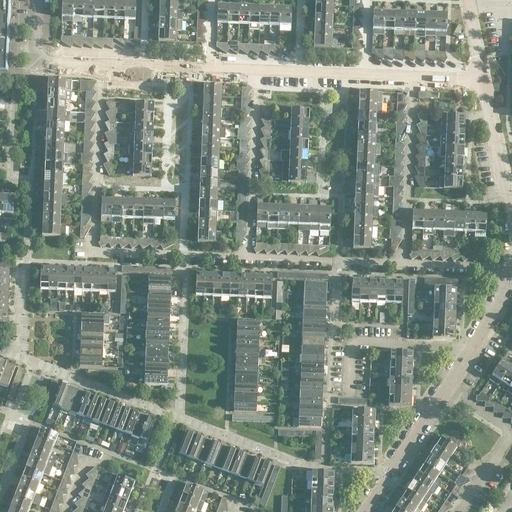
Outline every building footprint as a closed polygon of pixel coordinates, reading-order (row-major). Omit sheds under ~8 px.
[(0,0),(0,70),(6,71),(8,0),(0,0)] [(67,0),(62,0),(62,18),(62,24),(72,24),(73,18),(73,0),(67,0)] [(84,1),(73,0),(73,18),(72,24),(83,25),(83,19),(84,1)] [(178,11),(178,1),(160,0),(160,11),(178,11)] [(359,0),(349,0),(349,7),(353,8),(358,8),(359,10),(364,8),(360,0),(359,0)] [(83,19),(93,19),(94,1),(84,1),(83,19)] [(93,19),(104,20),(104,1),(94,1),(93,19)] [(104,20),(114,20),(115,2),(104,1),(104,20)] [(114,20),(124,20),(125,2),(115,2),(114,20)] [(124,20),(135,21),(136,3),(125,2),(124,20)] [(203,2),(198,2),(198,12),(202,12),(203,15),(208,12),(204,4),(203,2)] [(217,24),(228,25),(229,6),(218,6),(217,24)] [(228,25),(238,25),(239,7),(229,6),(228,25)] [(316,6),(315,17),(333,18),(334,7),(316,6)] [(239,7),(238,25),(249,25),(250,7),(239,7)] [(250,7),(249,25),(249,31),(259,31),(259,26),(260,8),(250,7)] [(270,26),(270,8),(260,8),(259,26),(270,26)] [(270,26),(280,27),(281,9),(270,8),(270,26)] [(358,8),(353,8),(353,18),(357,18),(359,21),(363,19),(359,10),(358,8)] [(280,27),(280,32),(290,32),(291,27),(291,9),(281,9),(280,27)] [(159,21),(177,22),(182,22),(182,12),(178,11),(160,11),(159,21)] [(202,12),(198,12),(197,22),(202,22),(203,25),(207,23),(203,15),(202,12)] [(374,12),(373,35),(383,36),(384,31),(384,13),(374,12)] [(384,31),(394,31),(395,13),(384,13),(384,31)] [(395,13),(394,31),(394,36),(404,37),(404,32),(405,14),(395,13)] [(405,14),(404,32),(404,37),(415,37),(415,32),(415,14),(405,14)] [(415,14),(415,32),(425,33),(426,14),(415,14)] [(436,15),(426,14),(425,33),(425,37),(435,38),(436,15)] [(447,15),(436,15),(435,38),(446,38),(447,15)] [(315,17),(315,27),(333,28),(333,18),(315,17)] [(357,18),(353,18),(353,29),(357,29),(358,31),(363,29),(359,21),(357,18)] [(159,31),(177,32),(181,32),(182,22),(177,22),(159,21),(159,31)] [(202,22),(197,22),(197,33),(201,33),(203,36),(207,33),(203,25),(202,22)] [(315,27),(315,38),(332,38),(333,28),(315,27)] [(357,29),(353,29),(352,39),(357,39),(358,42),(362,39),(358,31),(357,29)] [(158,42),(177,43),(177,32),(159,31),(158,42)] [(201,44),(202,46),(207,43),(203,36),(201,33),(197,33),(197,38),(196,44),(201,44)] [(71,43),(74,44),(82,49),(84,45),(82,43),(82,39),(82,37),(72,36),(72,38),(71,43)] [(61,42),(71,48),(74,44),(71,43),(72,38),(61,38),(61,42)] [(314,48),(337,49),(337,38),(332,38),(315,38),(314,48)] [(82,43),(84,45),(92,49),(95,45),(92,44),(93,39),(82,39),(82,43)] [(92,44),(95,45),(102,50),(105,45),(103,44),(103,40),(93,39),(92,44)] [(356,50),(357,52),(362,50),(358,42),(357,39),(352,39),(352,50),(356,50)] [(103,44),(105,45),(113,50),(115,46),(113,45),(113,40),(103,40),(103,44)] [(113,45),(115,46),(123,50),(126,46),(123,45),(124,40),(113,40),(113,45)] [(134,45),(134,41),(124,40),(123,45),(126,46),(133,51),(136,46),(134,45)] [(227,49),(229,50),(237,55),(240,51),(237,49),(238,45),(238,43),(230,43),(227,42),(227,44),(227,49)] [(216,48),(227,55),(229,50),(227,49),(227,44),(217,44),(216,48)] [(237,49),(240,51),(248,55),(250,51),(248,50),(248,45),(238,45),(237,49)] [(248,50),(250,51),(258,56),(261,52),(258,50),(258,46),(248,45),(248,50)] [(258,50),(261,52),(268,56),(271,52),(269,51),(269,46),(258,46),(258,50)] [(279,51),(279,47),(269,46),(269,51),(271,52),(279,57),(281,52),(279,51)] [(290,51),(290,47),(279,47),(279,51),(281,52),(289,57),(292,53),(290,51)] [(393,56),(393,51),(393,49),(383,49),(383,51),(383,55),(385,57),(393,61),(395,57),(393,56)] [(372,54),(382,61),(385,57),(383,55),(383,51),(372,50),(372,54)] [(393,56),(395,57),(403,62),(406,57),(403,56),(404,52),(393,51),(393,56)] [(403,56),(406,57),(413,62),(416,58),(414,56),(414,52),(404,52),(403,56)] [(414,56),(416,58),(424,62),(426,58),(424,57),(425,52),(414,52),(414,56)] [(424,57),(426,58),(434,63),(437,59),(435,58),(435,53),(425,52),(424,57)] [(445,58),(445,53),(435,53),(435,58),(437,59),(444,63),(447,59),(445,58)] [(91,92),(92,91),(97,83),(92,80),(91,82),(86,82),(86,92),(91,92)] [(48,81),(48,91),(66,92),(70,92),(70,81),(48,81)] [(246,88),(242,88),(241,99),(246,99),(248,97),(252,89),(248,86),(246,88)] [(204,87),(204,97),(222,98),(222,87),(204,87)] [(70,92),(66,92),(48,91),(48,102),(66,102),(69,103),(70,92)] [(91,103),(92,101),(96,93),(92,91),(91,92),(86,92),(86,103),(91,103)] [(377,104),(378,94),(359,93),(359,104),(377,104)] [(402,95),(397,95),(397,105),(401,105),(403,103),(407,95),(403,93),(402,95)] [(221,109),(222,98),(204,97),(203,108),(221,109)] [(246,109),(247,107),(252,100),(248,97),(246,99),(241,99),(241,109),(246,109)] [(90,113),(91,112),(96,104),(92,101),(91,103),(86,103),(85,113),(90,113)] [(111,103),(110,101),(106,103),(110,111),(112,115),(115,115),(116,103),(111,103)] [(48,102),(47,112),(65,113),(66,102),(48,102)] [(401,105),(397,105),(397,116),(401,116),(403,113),(407,106),(403,103),(401,105)] [(128,115),(135,115),(153,116),(154,105),(146,105),(129,104),(128,115)] [(358,114),(377,115),(382,115),(382,104),(377,104),(359,104),(358,114)] [(246,109),(241,109),(241,119),(246,120),(247,118),(251,110),(247,107),(246,109)] [(267,109),(266,107),(261,110),(265,118),(267,121),(271,121),(271,110),(267,109)] [(221,119),(221,109),(203,108),(203,118),(221,119)] [(309,122),(309,111),(291,110),(291,121),(309,122)] [(112,115),(110,111),(105,114),(109,122),(111,125),(115,125),(115,115),(112,115)] [(47,112),(47,123),(65,123),(65,113),(47,112)] [(89,124),(91,122),(95,114),(91,112),(90,113),(85,113),(85,124),(89,124)] [(401,116),(397,116),(396,126),(401,126),(402,124),(407,116),(403,113),(401,116)] [(376,125),(377,115),(358,114),(358,124),(376,125)] [(422,116),(421,114),(417,116),(421,124),(422,126),(426,126),(427,116),(422,116)] [(135,125),(153,126),(153,116),(135,115),(135,125)] [(441,127),(446,127),(465,128),(465,117),(456,117),(442,116),(441,127)] [(203,118),(202,129),(220,129),(221,119),(203,118)] [(246,120),(241,119),(240,130),(245,130),(246,128),(251,120),(247,118),(246,120)] [(266,131),(271,131),(271,121),(267,121),(265,118),(261,120),(265,128),(266,131)] [(309,132),(309,122),(291,121),(290,132),(309,132)] [(89,134),(90,132),(95,125),(91,122),(89,124),(85,124),(84,134),(89,134)] [(111,125),(109,122),(105,124),(109,132),(111,135),(115,135),(115,125),(111,125)] [(47,123),(46,133),(65,134),(65,123),(47,123)] [(358,124),(358,135),(376,136),(376,125),(358,124)] [(401,126),(396,126),(396,136),(400,136),(402,134),(406,127),(402,124),(401,126)] [(422,126),(421,124),(416,126),(420,134),(422,137),(426,137),(426,126),(422,126)] [(135,136),(153,136),(153,126),(135,125),(130,125),(130,136),(135,136)] [(464,138),(465,128),(446,127),(446,138),(464,138)] [(240,130),(238,130),(238,140),(240,140),(245,140),(246,139),(250,131),(246,128),(245,130),(240,130)] [(266,141),(270,141),(271,131),(266,131),(265,128),(261,130),(264,139),(266,141)] [(225,140),(225,130),(225,129),(220,129),(202,129),(202,139),(220,140),(225,140)] [(89,144),(90,143),(94,135),(90,132),(89,134),(84,134),(84,144),(89,144)] [(111,135),(109,132),(105,135),(109,142),(110,146),(114,146),(115,135),(111,135)] [(308,143),(309,132),(290,132),(290,142),(308,143)] [(46,133),(46,143),(64,144),(65,134),(46,133)] [(400,136),(396,136),(395,147),(400,147),(401,145),(406,137),(402,134),(400,136)] [(422,137),(420,134),(416,137),(420,144),(421,147),(426,147),(426,137),(422,137)] [(357,145),(376,146),(376,136),(358,135),(357,145)] [(134,146),(152,147),(153,136),(135,136),(134,146)] [(441,137),(441,148),(445,148),(464,149),(464,138),(446,138),(441,137)] [(220,150),(220,140),(202,139),(201,149),(220,150)] [(245,140),(240,140),(239,151),(244,151),(245,149),(250,141),(246,139),(245,140)] [(266,152),(270,152),(270,141),(266,141),(264,139),(260,141),(264,149),(266,152)] [(110,146),(109,142),(104,145),(108,153),(110,156),(114,156),(114,146),(110,146)] [(308,153),(308,143),(290,142),(290,152),(308,153)] [(46,143),(46,154),(64,154),(64,144),(46,143)] [(84,144),(83,155),(88,155),(89,153),(94,145),(90,143),(89,144),(84,144)] [(421,147),(420,144),(416,147),(419,155),(421,157),(425,158),(426,147),(421,147)] [(357,156),(375,156),(380,156),(380,146),(376,146),(357,145),(357,156)] [(400,147),(395,147),(395,157),(400,157),(401,155),(405,147),(401,145),(400,147)] [(152,147),(134,146),(129,146),(129,156),(134,156),(152,157),(152,147)] [(445,158),(463,159),(464,149),(445,148),(445,158)] [(219,161),(220,150),(201,149),(201,160),(219,161)] [(239,151),(239,161),(244,162),(245,159),(250,152),(245,149),(244,151),(239,151)] [(265,162),(269,162),(270,152),(266,152),(264,149),(260,151),(264,159),(265,162)] [(307,163),(308,153),(290,152),(289,163),(307,163)] [(88,166),(89,164),(94,156),(89,153),(88,155),(83,155),(82,155),(81,165),(83,165),(88,166)] [(110,156),(108,153),(104,155),(108,163),(109,166),(113,167),(114,156),(110,156)] [(67,165),(67,154),(64,154),(46,154),(45,164),(67,165)] [(399,168),(400,166),(405,158),(401,155),(400,157),(395,157),(394,167),(399,168)] [(421,157),(419,155),(415,157),(419,165),(421,168),(425,168),(425,158),(421,157)] [(133,167),(151,167),(152,157),(134,156),(133,167)] [(356,166),(375,167),(375,156),(357,156),(356,166)] [(445,169),(463,170),(463,159),(445,158),(445,169)] [(244,162),(239,161),(237,161),(237,172),(239,172),(243,172),(245,170),(249,162),(245,159),(244,162)] [(265,172),(269,173),(269,162),(265,162),(264,159),(259,161),(263,170),(265,172)] [(219,171),(219,161),(201,160),(201,170),(219,171)] [(109,176),(113,177),(113,167),(109,166),(108,163),(103,166),(109,176)] [(307,174),(307,163),(289,163),(289,173),(307,174)] [(68,165),(67,165),(45,164),(45,174),(68,175),(68,165)] [(88,176),(89,174),(93,166),(89,164),(88,166),(83,165),(83,176),(88,176)] [(421,168),(419,165),(415,168),(419,176),(420,178),(424,178),(425,168),(421,168)] [(379,167),(375,167),(356,166),(356,176),(379,177),(379,167)] [(399,168),(394,167),(394,178),(399,178),(400,176),(405,168),(400,166),(399,168)] [(151,178),(151,167),(133,167),(133,177),(151,178)] [(444,179),(462,180),(463,170),(445,169),(444,179)] [(219,171),(201,170),(200,181),(218,181),(223,182),(224,171),(219,171)] [(243,182),(244,180),(249,172),(245,170),(243,172),(239,172),(238,182),(243,182)] [(264,183),(269,183),(269,173),(265,172),(263,170),(259,172),(264,183)] [(306,184),(307,174),(289,173),(288,184),(306,184)] [(67,186),(68,175),(45,174),(44,185),(63,185),(63,186),(67,186)] [(87,186),(88,184),(93,177),(89,174),(88,176),(83,176),(82,186),(87,186)] [(379,177),(356,176),(355,187),(378,188),(379,177)] [(399,178),(394,178),(389,178),(389,188),(394,188),(399,188),(400,186),(404,179),(400,176),(399,178)] [(419,189),(424,189),(424,178),(420,178),(419,176),(414,178),(419,189)] [(462,191),(462,180),(444,179),(444,190),(462,191)] [(243,192),(244,190),(248,183),(244,180),(243,182),(238,182),(238,192),(243,192)] [(218,192),(218,181),(200,181),(200,191),(218,192)] [(87,197),(88,195),(92,187),(88,184),(87,186),(82,186),(82,196),(87,197)] [(44,185),(44,195),(62,196),(63,186),(63,185),(44,185)] [(394,188),(393,199),(398,199),(399,197),(404,189),(400,186),(399,188),(394,188)] [(355,187),(355,197),(374,198),(378,198),(378,188),(355,187)] [(242,203),(243,201),(248,193),(244,190),(243,192),(238,192),(237,203),(242,203)] [(218,202),(218,192),(200,191),(199,201),(218,202)] [(67,207),(67,196),(62,196),(44,195),(44,205),(62,206),(67,207)] [(86,207),(87,205),(92,197),(88,195),(87,197),(82,196),(81,207),(86,207)] [(13,220),(13,215),(14,197),(3,196),(2,214),(3,214),(3,219),(13,220)] [(355,197),(355,207),(373,208),(374,198),(355,197)] [(398,199),(393,199),(393,209),(398,209),(399,207),(403,199),(399,197),(398,199)] [(102,200),(101,218),(101,223),(112,224),(112,219),(113,201),(102,200)] [(113,201),(112,219),(122,219),(123,201),(113,201)] [(123,201),(122,219),(133,220),(133,201),(123,201)] [(143,220),(144,202),(133,201),(133,220),(143,220)] [(199,201),(199,212),(217,212),(218,202),(199,201)] [(242,213),(243,211),(247,204),(243,201),(242,203),(237,203),(237,213),(242,213)] [(154,202),(144,202),(143,220),(143,225),(154,225),(154,220),(153,220),(154,202)] [(165,203),(154,202),(153,220),(154,220),(164,221),(164,220),(165,203)] [(175,203),(165,203),(164,220),(175,221),(175,203)] [(43,216),(61,217),(62,206),(44,205),(43,216)] [(86,217),(87,216),(92,208),(87,205),(86,207),(81,207),(81,217),(86,217)] [(268,207),(257,206),(256,230),(267,230),(268,207)] [(278,207),(268,207),(267,230),(278,230),(278,207)] [(278,207),(278,230),(288,231),(288,226),(289,208),(278,207)] [(354,218),(373,219),(377,219),(378,208),(373,208),(355,207),(354,218)] [(393,209),(392,220),(397,220),(398,217),(403,210),(399,207),(398,209),(393,209)] [(288,226),(298,226),(299,208),(289,208),(288,226)] [(309,227),(310,208),(299,208),(298,226),(298,231),(309,232),(309,227)] [(310,208),(309,227),(309,232),(319,232),(319,227),(320,209),(310,208)] [(319,227),(326,227),(325,232),(330,232),(330,227),(331,209),(320,209),(319,227)] [(241,224),(243,222),(247,214),(243,211),(242,213),(237,213),(237,224),(241,224)] [(217,223),(217,212),(199,212),(198,222),(217,223)] [(413,213),(412,231),(423,231),(424,213),(413,213)] [(424,213),(423,231),(423,236),(433,236),(433,231),(434,213),(424,213)] [(434,213),(433,231),(444,232),(444,214),(434,213)] [(444,232),(454,232),(455,214),(444,214),(444,232)] [(455,214),(454,232),(464,233),(465,215),(455,214)] [(464,233),(475,233),(475,215),(465,215),(464,233)] [(475,215),(475,233),(485,233),(486,215),(475,215)] [(43,226),(61,227),(61,217),(43,216),(43,226)] [(85,228),(87,226),(91,218),(87,216),(86,217),(81,217),(81,228),(85,228)] [(392,220),(390,219),(390,230),(397,230),(398,228),(403,220),(398,217),(397,220),(392,220)] [(354,228),(372,229),(373,219),(354,218),(354,228)] [(198,233),(216,233),(217,223),(198,222),(198,233)] [(241,234),(242,232),(247,224),(243,222),(241,224),(237,224),(236,234),(241,234)] [(42,237),(60,238),(66,238),(66,227),(61,227),(43,226),(42,237)] [(80,239),(85,239),(91,228),(87,226),(85,228),(81,228),(80,239)] [(354,228),(353,239),(372,239),(372,229),(354,228)] [(397,230),(390,230),(390,240),(392,240),(396,240),(397,238),(402,231),(398,228),(397,230)] [(236,245),(240,245),(246,235),(242,232),(241,234),(236,234),(236,245)] [(221,233),(216,233),(198,233),(198,243),(221,244),(221,233)] [(12,239),(12,234),(3,234),(3,238),(0,239),(0,241),(2,244),(12,239)] [(102,238),(100,238),(100,243),(98,244),(101,248),(109,244),(111,243),(111,239),(112,236),(107,236),(102,238)] [(391,251),(395,251),(402,241),(397,238),(396,240),(392,240),(391,251)] [(122,244),(122,239),(111,239),(111,243),(109,244),(111,249),(119,245),(122,244)] [(132,244),(132,239),(122,239),(122,244),(119,245),(121,249),(129,245),(132,244)] [(142,244),(143,240),(132,239),(132,244),(129,245),(132,250),(140,246),(142,244)] [(353,249),(371,250),(372,239),(353,239),(353,249)] [(153,245),(153,240),(143,240),(142,244),(140,246),(142,250),(150,246),(153,245)] [(163,245),(163,241),(153,240),(153,245),(150,246),(153,250),(161,247),(163,245)] [(174,245),(174,241),(163,241),(163,245),(161,247),(163,251),(174,245)] [(267,249),(267,245),(256,244),(256,249),(254,250),(256,255),(264,250),(267,249)] [(267,249),(264,250),(267,255),(274,251),(277,249),(277,245),(267,245),(267,249)] [(277,249),(274,251),(277,255),(285,251),(287,250),(287,246),(277,245),(277,249)] [(287,250),(285,251),(287,256),(295,252),(297,251),(298,246),(287,246),(287,250)] [(297,251),(295,252),(298,256),(306,252),(308,251),(309,247),(298,246),(297,251)] [(308,251),(306,252),(308,257),(316,253),(318,252),(318,247),(309,247),(308,251)] [(329,252),(329,247),(318,247),(318,252),(316,253),(319,257),(329,252)] [(422,256),(422,251),(412,250),(411,255),(409,256),(411,261),(420,257),(422,256)] [(422,256),(420,257),(422,261),(430,257),(432,256),(432,251),(422,251),(422,256)] [(432,256),(430,257),(432,261),(440,258),(443,257),(443,252),(432,251),(432,256)] [(443,257),(440,258),(443,262),(451,258),(453,257),(453,252),(443,252),(443,257)] [(453,257),(451,258),(453,262),(461,258),(464,257),(464,253),(453,252),(453,257)] [(464,257),(461,258),(464,263),(471,259),(474,257),(474,253),(464,253),(464,257)] [(484,258),(485,254),(474,253),(474,257),(471,259),(474,263),(484,258)] [(49,291),(50,268),(41,268),(40,290),(49,291)] [(57,291),(58,269),(50,268),(49,291),(57,291)] [(57,291),(66,291),(67,269),(58,269),(57,291)] [(74,292),(75,269),(67,269),(66,291),(74,292)] [(82,292),(83,270),(75,269),(74,292),(82,292)] [(91,293),(92,270),(83,270),(82,292),(91,293)] [(99,293),(100,270),(92,270),(91,293),(99,293)] [(107,293),(108,271),(100,270),(99,293),(107,293)] [(0,280),(10,281),(10,272),(0,271),(0,280)] [(107,293),(116,294),(117,271),(108,271),(107,293)] [(204,297),(205,275),(197,274),(196,297),(204,297)] [(213,297),(214,275),(205,275),(204,297),(213,297)] [(221,298),(222,275),(214,275),(213,297),(221,298)] [(229,298),(230,276),(222,275),(221,298),(229,298)] [(238,298),(239,276),(230,276),(229,298),(238,298)] [(238,298),(246,299),(247,276),(239,276),(238,298)] [(247,276),(246,299),(254,299),(255,277),(247,276)] [(254,299),(263,299),(264,277),(255,277),(254,299)] [(263,299),(271,300),(272,277),(264,277),(263,299)] [(171,288),(171,279),(149,278),(148,287),(171,288)] [(0,288),(9,289),(10,281),(0,280),(0,288)] [(351,303),(360,303),(361,281),(352,280),(351,303)] [(360,303),(368,304),(369,281),(361,281),(360,303)] [(369,281),(368,304),(377,304),(378,281),(369,281)] [(378,281),(377,304),(385,304),(386,282),(378,281)] [(385,304),(393,305),(394,282),(386,282),(385,304)] [(393,305),(402,305),(403,282),(394,282),(393,305)] [(304,284),(304,293),(327,294),(327,285),(304,284)] [(148,296),(171,297),(171,288),(148,287),(148,296)] [(0,297),(9,298),(9,289),(0,288),(0,297)] [(435,289),(434,298),(457,299),(457,290),(435,289)] [(304,293),(304,302),(326,303),(327,294),(304,293)] [(148,305),(170,306),(171,297),(148,296),(148,305)] [(0,305),(9,306),(9,298),(0,297),(0,305)] [(434,306),(456,307),(457,299),(434,298),(434,306)] [(57,303),(57,300),(51,299),(51,309),(61,309),(61,306),(64,306),(64,303),(57,303)] [(304,302),(303,311),(326,312),(326,303),(304,302)] [(0,313),(8,314),(9,306),(0,305),(0,313)] [(147,314),(170,315),(170,306),(148,305),(147,314)] [(434,315),(456,316),(456,307),(434,306),(434,315)] [(303,311),(303,320),(326,321),(326,312),(303,311)] [(0,322),(8,323),(8,314),(0,313),(0,322)] [(147,323),(170,324),(170,315),(147,314),(147,323)] [(433,323),(456,324),(456,316),(434,315),(433,323)] [(104,326),(104,317),(82,316),(81,325),(104,326)] [(303,320),(303,329),(325,330),(326,321),(303,320)] [(237,332),(259,333),(259,323),(237,322),(237,332)] [(169,333),(170,324),(147,323),(147,332),(169,333)] [(433,331),(455,332),(456,324),(433,323),(433,331)] [(81,333),(104,334),(104,326),(81,325),(81,333)] [(303,329),(302,338),(325,339),(325,330),(303,329)] [(433,340),(455,341),(455,332),(433,331),(433,340)] [(146,341),(169,342),(169,333),(147,332),(146,341)] [(237,341),(259,342),(259,333),(237,332),(237,341)] [(103,343),(104,334),(81,333),(81,342),(103,343)] [(302,338),(302,347),(324,348),(325,339),(302,338)] [(146,350),(168,351),(169,342),(146,341),(146,350)] [(236,350),(258,350),(259,342),(237,341),(236,350)] [(103,351),(103,343),(81,342),(80,350),(103,351)] [(302,347),(301,356),(324,357),(324,348),(302,347)] [(80,359),(103,359),(103,351),(80,350),(80,359)] [(168,360),(168,351),(146,350),(146,359),(168,360)] [(236,359),(258,359),(258,350),(236,350),(236,359)] [(390,362),(413,363),(413,354),(391,353),(390,362)] [(301,356),(301,365),(324,366),(324,357),(301,356)] [(102,368),(103,359),(80,359),(80,367),(102,368)] [(168,369),(168,360),(146,359),(145,368),(168,369)] [(236,368),(258,368),(258,359),(236,359),(236,368)] [(489,381),(498,386),(501,382),(511,367),(502,361),(489,381)] [(390,362),(390,371),(413,372),(413,363),(390,362)] [(0,382),(0,385),(8,389),(16,368),(7,364),(0,382)] [(301,365),(301,374),(323,375),(324,366),(301,365)] [(501,382),(506,385),(502,390),(506,393),(507,392),(511,384),(511,367),(501,382)] [(16,376),(22,378),(25,370),(19,368),(16,376)] [(167,378),(168,369),(145,368),(145,377),(167,378)] [(235,377),(257,377),(258,368),(236,368),(235,377)] [(390,380),(412,381),(413,372),(390,371),(390,380)] [(301,374),(300,383),(323,384),(323,375),(301,374)] [(144,386),(167,387),(167,378),(145,377),(144,386)] [(235,386),(257,386),(257,377),(235,377),(235,386)] [(389,389),(412,390),(412,381),(390,380),(389,389)] [(300,383),(300,392),(323,393),(323,384),(300,383)] [(61,409),(69,388),(61,385),(53,406),(61,409)] [(234,394),(257,395),(257,386),(235,386),(234,394)] [(69,412),(77,391),(69,388),(61,409),(69,412)] [(389,389),(389,398),(412,398),(412,390),(389,389)] [(77,415),(85,394),(77,391),(69,412),(77,415)] [(300,392),(300,401),(322,402),(323,393),(300,392)] [(479,397),(477,397),(476,402),(485,403),(488,403),(490,399),(481,393),(479,397)] [(77,415),(84,418),(92,397),(85,394),(77,415)] [(234,403),(256,404),(257,395),(234,394),(234,403)] [(84,418),(92,421),(100,400),(92,397),(84,418)] [(389,407),(411,408),(412,398),(389,398),(389,407)] [(488,403),(485,403),(485,408),(494,408),(496,409),(499,405),(490,399),(488,403)] [(99,428),(100,424),(108,403),(100,400),(92,421),(91,425),(99,428)] [(300,401),(299,410),(322,411),(322,402),(300,401)] [(100,424),(108,427),(116,406),(108,403),(100,424)] [(256,414),(256,404),(234,403),(234,413),(256,414)] [(496,409),(494,408),(493,413),(502,414),(505,414),(507,410),(499,405),(496,409)] [(116,430),(124,409),(116,406),(108,427),(116,430)] [(116,430),(124,433),(132,412),(124,409),(116,430)] [(299,410),(299,419),(322,420),(322,411),(299,410)] [(505,414),(502,414),(502,419),(511,420),(511,419),(511,413),(507,410),(505,414)] [(352,420),(375,421),(375,412),(353,411),(352,420)] [(124,433),(131,436),(139,415),(132,412),(124,433)] [(139,439),(147,418),(139,415),(131,436),(139,439)] [(139,439),(148,442),(155,421),(147,418),(139,439)] [(299,419),(299,428),(321,429),(322,420),(299,419)] [(352,420),(352,429),(375,430),(375,421),(352,420)] [(156,430),(162,432),(165,424),(159,422),(156,430)] [(37,440),(54,446),(58,436),(41,429),(37,440)] [(352,429),(352,438),(374,439),(375,430),(352,429)] [(179,454),(188,458),(196,437),(187,433),(179,454)] [(196,461),(204,440),(196,437),(188,458),(196,461)] [(352,438),(351,447),(374,448),(374,439),(352,438)] [(436,448),(451,458),(457,449),(442,439),(436,448)] [(37,440),(33,449),(51,456),(54,446),(37,440)] [(196,461),(204,464),(212,443),(204,440),(196,461)] [(81,445),(77,443),(73,453),(77,454),(77,457),(82,456),(81,445)] [(128,446),(122,443),(118,452),(125,455),(128,446)] [(204,464),(213,467),(221,446),(212,443),(204,464)] [(213,467),(221,470),(229,449),(221,446),(213,467)] [(351,456),(374,457),(374,448),(351,447),(351,456)] [(430,457),(445,467),(451,458),(436,448),(430,457)] [(33,449),(30,459),(47,465),(53,468),(57,458),(51,456),(33,449)] [(229,474),(237,453),(229,449),(221,470),(229,474)] [(73,464),(74,467),(79,466),(77,457),(77,454),(73,453),(69,463),(73,464)] [(246,456),(237,453),(229,474),(238,477),(246,456)] [(246,456),(238,477),(246,480),(254,459),(246,456)] [(351,465),(373,466),(374,457),(351,456),(351,465)] [(430,457),(424,465),(439,475),(445,467),(430,457)] [(30,459),(26,469),(43,475),(47,465),(30,459)] [(246,480),(255,483),(263,462),(254,459),(246,480)] [(477,462),(473,460),(467,469),(471,471),(474,470),(481,466),(479,461),(477,462)] [(70,474),(70,477),(75,476),(74,467),(73,464),(69,463),(67,462),(63,472),(65,472),(70,474)] [(263,462),(255,483),(263,486),(271,466),(263,462)] [(424,465),(419,474),(434,484),(439,475),(424,465)] [(91,478),(95,480),(99,470),(95,468),(86,476),(89,480),(91,478)] [(22,478),(39,485),(43,475),(26,469),(22,478)] [(471,471),(467,469),(462,477),(466,480),(468,479),(476,474),(474,470),(471,471)] [(66,484),(66,486),(71,486),(70,477),(70,474),(65,472),(62,482),(66,484)] [(312,482),(335,483),(335,473),(312,472),(312,482)] [(419,474),(413,483),(428,493),(428,492),(434,484),(419,474)] [(134,483),(113,475),(109,485),(131,493),(134,483)] [(460,489),(462,487),(470,483),(468,479),(466,480),(462,477),(460,476),(454,485),(456,486),(460,489)] [(19,488),(36,495),(39,485),(22,478),(19,488)] [(91,478),(89,480),(82,486),(85,490),(87,488),(92,490),(95,480),(91,478)] [(62,494),(63,496),(68,495),(66,486),(66,484),(62,482),(58,492),(62,494)] [(312,482),(312,491),(334,492),(335,483),(312,482)] [(407,491),(426,504),(432,495),(428,492),(428,493),(413,483),(407,491)] [(106,495),(110,497),(127,503),(131,493),(109,485),(106,495)] [(183,495),(200,502),(204,503),(208,493),(187,485),(183,495)] [(454,497),(456,496),(464,492),(462,487),(460,489),(456,486),(450,495),(454,497)] [(36,495),(19,488),(15,498),(32,504),(36,495)] [(87,488),(85,490),(79,495),(82,499),(83,498),(88,500),(92,490),(87,488)] [(312,491),(311,500),(334,501),(334,492),(312,491)] [(407,491),(401,500),(417,510),(419,511),(421,511),(426,504),(407,491)] [(58,503),(59,506),(64,505),(63,496),(62,494),(58,492),(54,501),(58,503)] [(106,495),(102,505),(120,511),(123,511),(127,503),(110,497),(106,495)] [(179,505),(196,511),(197,511),(201,511),(204,503),(200,502),(183,495),(179,505)] [(449,506),(451,505),(459,500),(456,496),(454,497),(450,495),(447,500),(441,496),(439,500),(445,503),(449,506)] [(23,511),(29,511),(32,504),(15,498),(11,507),(23,511)] [(83,498),(82,499),(75,505),(78,509),(80,507),(84,509),(88,510),(91,501),(88,500),(83,498)] [(227,511),(226,500),(222,499),(218,509),(223,511),(222,511),(227,511)] [(311,509),(334,510),(334,501),(311,500),(311,509)] [(401,500),(396,509),(400,511),(415,511),(417,510),(401,500)] [(58,503),(54,501),(51,511),(53,511),(59,511),(59,506),(58,503)] [(447,511),(453,509),(451,505),(449,506),(445,503),(439,511),(447,511)]
